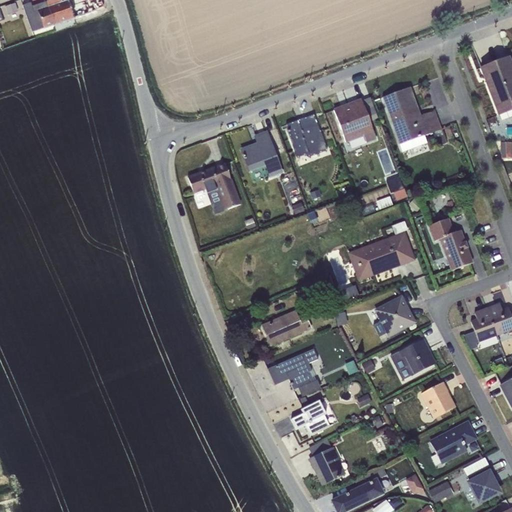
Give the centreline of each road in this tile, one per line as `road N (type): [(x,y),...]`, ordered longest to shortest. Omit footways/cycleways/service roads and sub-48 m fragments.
road 1 (residential): [(307,509),(229,369),(194,283),(153,140)]
road 2 (unclassified): [(440,43),(153,140)]
road 3 (residential): [(511,274),(446,298),(437,314),(511,459)]
road 4 (residential): [(440,43),(511,240)]
road 5 (residential): [(153,140),(115,0)]
